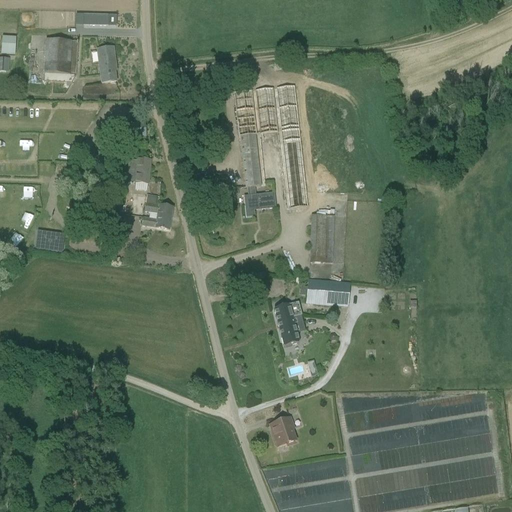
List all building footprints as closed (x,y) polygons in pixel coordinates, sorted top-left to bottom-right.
[(84,16),(83,26),(105,26),(106,16),(84,16)] [(2,39),(1,43),(1,57),(15,58),(16,44),(16,39),(2,39)] [(44,83),(71,85),(75,77),(77,45),(76,43),(45,41),(43,74),(44,75),(44,83)] [(101,85),(116,83),(114,68),(116,68),(113,49),(97,51),(101,85)] [(253,213),(275,211),(274,196),(256,197),(255,188),(265,187),(260,141),(263,141),(263,135),(277,133),(286,211),(307,208),(294,88),(233,94),(236,120),(238,120),(245,190),(247,190),(247,198),(243,198),(245,220),(254,219),(253,213)] [(145,139),(146,139),(145,125),(123,126),(124,140),(140,139),(145,139)] [(134,185),(135,185),(148,186),(150,162),(136,161),(136,162),(128,161),(126,183),(134,184),(134,185)] [(88,176),(85,180),(94,186),(97,182),(88,176)] [(200,185),(206,200),(216,196),(210,181),(200,185)] [(23,199),(31,199),(31,192),(23,191),(23,199)] [(70,212),(75,213),(79,202),(73,200),(70,212)] [(172,209),(158,207),(145,205),(144,213),(157,216),(156,221),(143,218),(141,227),(169,232),(172,209)] [(327,265),(328,225),(333,225),(333,217),(311,217),(309,264),(327,265)] [(37,234),(35,248),(58,251),(60,237),(37,234)] [(308,280),(305,305),(348,310),(350,285),(308,280)] [(290,306),(274,310),(281,339),(284,349),(300,345),(297,335),(294,321),(303,319),(299,304),(298,305),(290,307),(290,306)] [(483,412),(481,402),(420,412),(422,422),(483,412)] [(483,417),(422,427),(424,436),(485,427),(483,417)] [(278,449),(295,443),(291,432),(293,431),(289,420),(270,427),(278,449)] [(415,439),(413,429),(352,439),(354,448),(415,439)] [(343,478),(341,468),(276,478),(278,488),(343,478)] [(343,484),(279,495),(280,503),(344,492),(343,484)]
